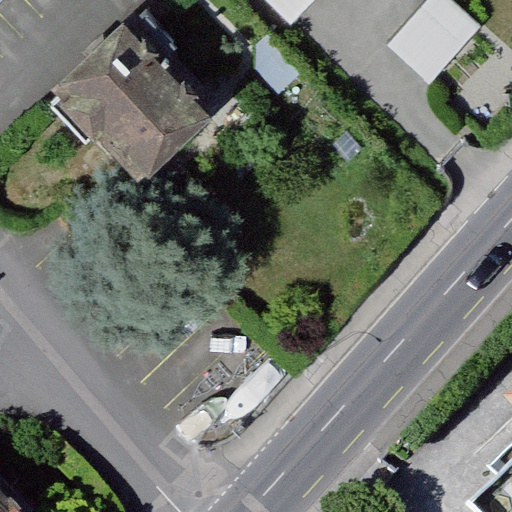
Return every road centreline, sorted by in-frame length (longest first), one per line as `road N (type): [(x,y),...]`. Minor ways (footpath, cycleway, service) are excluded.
road 1 (primary): [(256,511),(511,226)]
road 2 (residential): [(226,511),(0,274)]
